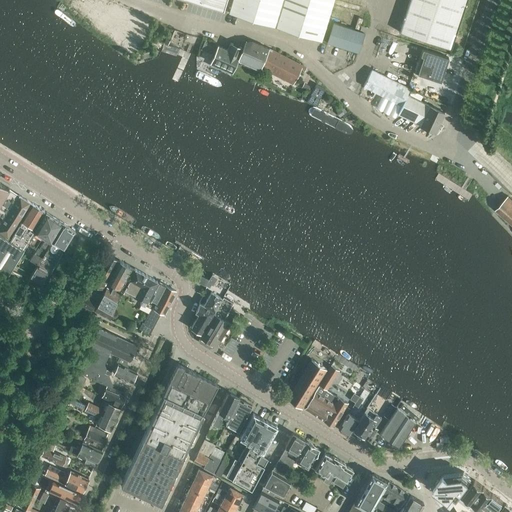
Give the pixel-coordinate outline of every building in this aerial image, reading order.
[(189,0),(223,11),(226,0),(189,0)] [(232,0),(229,13),(230,13),(321,41),(333,0),(232,0)] [(451,49),(466,0),(409,0),(399,32),(451,49)] [(327,42),(328,43),(358,52),(365,32),(333,22),(327,42)] [(243,48),(238,59),(260,69),(260,68),(293,84),(303,65),(269,48),(253,41),(245,41),(242,47),(243,48)] [(243,48),(242,47),(231,43),(228,49),(218,45),(210,63),(232,72),(238,59),(243,48)] [(423,49),(415,72),(415,73),(440,81),(449,57),(423,49)] [(435,132),(445,112),(407,94),(410,89),(372,70),(363,86),(402,105),(398,114),(420,124),(420,125),(435,132)] [(316,84),(307,101),(316,105),(325,88),(316,84)] [(410,89),(409,94),(422,98),(423,93),(410,89)] [(306,114),(350,136),(355,127),(311,105),(306,114)] [(0,268),(9,273),(24,248),(9,240),(0,233),(0,226),(20,195),(8,188),(0,183),(1,183),(0,182),(0,268)] [(0,226),(0,233),(9,240),(32,203),(20,195),(0,226)] [(495,210),(511,225),(511,199),(508,196),(495,210)] [(45,210),(32,203),(9,240),(24,248),(28,241),(34,231),(33,230),(45,210)] [(41,238),(55,217),(46,211),(34,231),(28,241),(35,246),(40,238),(41,238)] [(29,260),(37,264),(63,222),(55,217),(41,238),(42,239),(29,260)] [(51,241),(52,241),(47,248),(38,263),(28,278),(40,285),(46,275),(49,276),(63,252),(61,251),(60,249),(61,246),(64,248),(75,230),(69,226),(64,222),(63,222),(51,241)] [(77,302),(92,310),(119,261),(106,253),(106,254),(105,253),(90,280),(82,294),(77,302)] [(120,260),(94,309),(110,318),(123,292),(135,269),(130,266),(120,260)] [(135,269),(123,292),(132,297),(133,294),(141,298),(142,298),(146,301),(157,281),(147,275),(136,269),(135,269)] [(198,282),(206,286),(209,279),(201,276),(198,282)] [(147,305),(152,308),(161,312),(164,314),(167,308),(168,308),(175,294),(176,291),(165,285),(159,282),(147,305)] [(199,314),(191,327),(200,333),(222,298),(211,292),(213,289),(206,286),(202,295),(208,297),(204,305),(200,303),(196,312),(199,314)] [(201,338),(199,340),(209,345),(212,344),(216,346),(216,347),(229,324),(230,323),(224,320),(223,319),(233,303),(223,297),(200,337),(201,338)] [(152,308),(149,313),(158,318),(161,312),(152,308)] [(149,313),(146,318),(155,323),(158,318),(149,313)] [(146,318),(143,323),(152,328),(155,323),(146,318)] [(152,328),(143,323),(141,328),(150,333),(152,328)] [(107,385),(111,387),(112,385),(108,374),(106,373),(108,369),(106,368),(104,364),(110,352),(119,356),(128,361),(130,362),(133,356),(135,357),(137,352),(135,351),(138,345),(99,327),(78,372),(107,385)] [(128,361),(119,356),(116,363),(118,363),(114,373),(132,382),(137,371),(127,367),(128,366),(127,363),(128,361)] [(287,397),(302,406),(326,368),(311,359),(287,397)] [(187,368),(178,364),(121,484),(161,502),(218,384),(196,373),(196,372),(187,368)] [(312,413),(323,420),(329,410),(330,410),(324,420),(333,426),(347,404),(348,402),(339,397),(338,396),(337,395),(336,395),(326,389),(339,370),(331,365),(304,408),(312,413)] [(78,374),(75,378),(76,379),(74,383),(82,386),(84,382),(82,381),(84,377),(78,374)] [(111,387),(107,385),(102,396),(112,401),(111,402),(122,407),(125,398),(124,396),(123,395),(124,393),(111,387)] [(222,418),(227,421),(239,398),(228,392),(208,431),(208,432),(206,437),(212,440),(222,418)] [(359,396),(354,393),(350,399),(355,402),(359,396)] [(363,399),(359,396),(355,402),(353,406),(357,409),(363,399)] [(85,410),(100,416),(102,412),(87,406),(68,397),(67,401),(85,410)] [(252,405),(239,398),(227,421),(226,424),(238,431),(252,405)] [(89,402),(87,406),(102,412),(103,409),(89,402)] [(103,409),(102,412),(116,419),(118,417),(117,417),(121,408),(107,402),(103,409)] [(384,416),(389,419),(396,407),(392,404),(384,416)] [(379,434),(399,446),(415,421),(397,407),(379,434)] [(367,408),(359,420),(353,429),(364,436),(370,440),(377,428),(383,419),(367,408)] [(102,412),(100,416),(97,423),(111,430),(115,422),(116,419),(102,412)] [(226,476),(251,490),(268,459),(260,455),(262,451),(262,452),(264,450),(267,449),(269,445),(268,441),(277,426),(267,421),(253,413),(240,438),(248,442),(237,463),(234,461),(226,476)] [(359,420),(348,413),(338,428),(349,435),(353,429),(359,420)] [(53,427),(64,432),(66,427),(55,422),(53,427)] [(89,444),(102,450),(107,438),(106,436),(108,433),(93,427),(92,430),(89,429),(84,438),(91,441),(89,444)] [(48,441),(53,443),(59,430),(53,428),(48,441)] [(263,486),(261,489),(273,495),(275,492),(282,496),(290,480),(284,476),(306,441),(306,440),(304,439),(302,438),(293,432),(292,434),(285,446),(286,447),(272,469),(263,486)] [(209,457),(211,453),(215,444),(205,439),(198,452),(209,457)] [(46,458),(63,465),(66,457),(50,450),(53,443),(47,441),(41,455),(46,458)] [(306,441),(295,459),(309,468),(305,474),(309,476),(314,469),(324,452),(319,449),(319,448),(314,445),(307,441),(306,441)] [(85,456),(97,461),(102,450),(83,442),(79,451),(77,451),(78,449),(71,446),(69,450),(84,457),(85,456)] [(221,458),(211,453),(209,457),(198,452),(195,459),(205,464),(203,467),(214,473),(221,458)] [(324,452),(314,469),(326,476),(323,481),(329,484),(332,478),(334,480),(333,481),(342,486),(353,469),(344,464),(345,463),(333,456),(332,457),(324,452)] [(86,459),(84,463),(94,468),(96,463),(86,459)] [(48,469),(45,475),(82,492),(89,478),(71,470),(68,478),(62,475),(64,471),(50,465),(48,469)] [(199,468),(194,478),(200,481),(204,482),(208,484),(207,486),(215,489),(218,483),(210,479),(213,475),(199,468)] [(34,469),(28,481),(29,482),(35,484),(40,472),(35,470),(34,469)] [(444,474),(434,487),(449,499),(463,481),(465,482),(470,476),(468,474),(464,471),(444,474)] [(387,481),(371,472),(354,502),(369,511),(387,481)] [(194,478),(190,488),(203,494),(204,493),(204,492),(207,486),(208,484),(204,482),(200,481),(194,478)] [(469,486),(461,497),(481,511),(494,511),(503,501),(474,479),(469,486)] [(48,491),(77,504),(81,494),(53,481),(48,491)] [(380,496),(389,501),(398,487),(388,481),(383,490),(380,496)] [(29,482),(19,505),(34,511),(60,511),(55,509),(55,508),(53,507),(50,511),(40,511),(31,508),(40,487),(29,482)] [(219,488),(217,492),(238,503),(243,494),(230,487),(227,492),(219,488)] [(398,487),(389,501),(399,507),(408,493),(398,487)] [(190,488),(185,497),(192,500),(199,504),(201,505),(202,503),(200,502),(200,501),(203,495),(203,494),(190,488)] [(262,490),(257,498),(274,507),(279,499),(262,490)] [(43,491),(39,500),(44,503),(48,494),(43,491)] [(222,501),(220,505),(232,511),(233,511),(238,503),(217,492),(214,497),(222,501)] [(410,495),(399,511),(417,511),(424,502),(410,495)] [(66,500),(61,497),(55,508),(55,509),(60,511),(72,511),(75,507),(65,502),(66,500)] [(183,503),(181,507),(192,511),(194,511),(197,507),(198,506),(200,507),(201,505),(199,504),(192,500),(185,497),(185,499),(183,502),(183,503)] [(257,498),(252,507),(261,511),(271,511),(274,507),(257,498)] [(307,501),(303,508),(310,511),(312,511),(316,506),(307,501)] [(511,511),(511,508),(506,503),(499,511),(511,511)]
